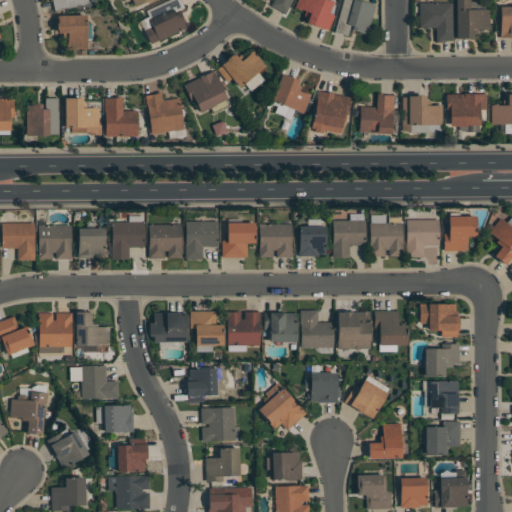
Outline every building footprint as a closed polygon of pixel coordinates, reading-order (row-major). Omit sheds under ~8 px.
[(52,0),(54,11),(90,3),(89,0),(52,0)] [(272,0),(270,7),(286,14),(292,0),(272,0)] [(328,31),(334,15),(328,13),(333,1),(330,0),(296,0),(294,7),(307,12),(303,21),(328,31)] [(367,34),(373,4),(353,0),(341,0),(335,33),(349,35),(350,30),(367,34)] [(455,0),(456,39),(473,39),(473,29),(489,29),(489,9),(468,10),(467,0),(455,0)] [(419,3),(419,28),(435,27),(435,40),(452,40),(452,2),(419,3)] [(511,5),(499,6),(499,38),(511,37),(511,5)] [(150,17),(153,25),(144,29),(149,43),(185,30),(177,7),(150,17)] [(56,16),(56,37),(67,37),(67,49),(87,49),(86,15),(56,16)] [(240,61),(233,53),(217,68),(237,90),(265,66),(251,51),(240,61)] [(227,99),(213,70),(184,84),(198,113),(227,99)] [(272,102),(277,103),(274,114),(291,119),(293,110),(304,113),(309,94),(295,90),(298,79),(280,74),(272,102)] [(348,96),(317,91),(311,131),(343,135),(348,96)] [(149,133),(183,129),(179,98),(162,100),(161,92),(144,94),(149,133)] [(447,126),(479,125),(479,110),(485,109),(485,93),(446,94),(447,126)] [(358,133),(392,133),(392,95),(376,94),(375,107),(359,106),(358,133)] [(511,94),(506,95),(506,105),(490,105),(490,124),(511,124),(511,94)] [(401,96),(401,131),(432,132),(432,125),(441,125),(441,105),(425,105),(425,96),(401,96)] [(0,130),(10,131),(11,98),(0,97),(0,130)] [(104,98),(105,137),(138,136),(137,110),(122,111),(121,97),(104,98)] [(57,98),(44,98),(44,104),(25,105),(26,135),(58,135),(57,98)] [(63,98),(64,132),(99,132),(99,107),(81,107),(81,98),(63,98)] [(402,256),(401,223),(385,223),(384,215),(369,215),(369,257),(386,256),(402,256)] [(448,216),(448,242),(442,242),(442,251),(466,250),(466,236),(475,236),(475,216),(448,216)] [(331,257),(349,258),(349,245),(364,245),(364,218),(332,218),(331,257)] [(438,220),(406,219),(405,257),(422,257),(422,245),(438,245),(438,220)] [(511,257),(511,228),(497,219),(487,235),(501,243),(493,257),(507,265),(511,257)] [(217,221),(185,221),(184,258),(201,259),(202,246),(217,246),(217,221)] [(17,260),(34,260),(33,222),(1,223),(1,248),(17,248),(17,260)] [(144,247),(143,222),(110,222),(111,259),(128,259),(128,247),(144,247)] [(221,257),(246,257),(246,243),(254,244),(254,222),(226,222),(226,240),(221,240),(221,257)] [(165,258),(181,258),(180,224),(148,225),(148,258),(165,258)] [(291,224),(258,224),(258,257),(274,257),(291,257),(291,224)] [(39,225),(38,258),(53,259),(53,258),(70,259),(71,225),(39,225)] [(325,226),(298,226),(298,255),(324,256),(325,226)] [(77,257),(104,257),(104,227),(77,228),(77,257)] [(457,303),(418,304),(418,323),(427,323),(427,331),(439,331),(440,337),(457,337),(457,303)] [(299,348),(332,347),(332,322),(317,322),(317,310),(299,310),(299,348)] [(406,345),(406,325),(397,325),(397,310),(373,311),(374,336),(378,335),(378,351),(396,351),(396,345),(406,345)] [(108,346),(109,327),(90,326),(90,312),(74,311),(74,345),(108,346)] [(195,346),(222,345),(222,324),(215,324),(215,311),(188,311),(189,328),(194,328),(195,346)] [(259,311),(241,312),(241,311),(226,312),(226,346),(259,345),(259,311)] [(337,349),(369,348),(369,311),(336,312),(337,349)] [(71,313),(53,313),(53,312),(37,313),(38,352),(61,352),(61,347),(71,346),(71,313)] [(295,312),(263,313),(263,330),(268,330),(268,341),(295,341),(295,312)] [(150,342),(185,342),(186,313),(154,313),(154,322),(150,322),(150,342)] [(33,346),(26,326),(17,329),(13,316),(0,320),(0,339),(1,339),(5,354),(33,346)] [(423,348),(424,377),(444,376),(444,365),(458,365),(458,343),(442,344),(442,348),(423,348)] [(81,399),(117,398),(117,381),(105,381),(105,366),(71,366),(71,380),(80,380),(81,399)] [(186,369),(187,402),(204,402),(204,396),(216,395),(215,368),(186,369)] [(306,372),(306,391),(308,391),(308,401),(337,402),(338,373),(306,372)] [(386,391),(362,380),(358,390),(351,387),(343,404),(374,418),(386,391)] [(441,414),(458,413),(457,380),(428,381),(428,408),(441,407),(441,414)] [(264,394),(269,399),(257,410),(274,429),(280,424),(286,430),(305,413),(276,382),(264,394)] [(10,399),(9,418),(26,419),(25,433),(42,434),(45,392),(29,392),(29,400),(10,399)] [(131,405),(95,406),(95,422),(104,422),(104,432),(132,431),(131,405)] [(200,408),(200,425),(201,441),(237,440),(237,426),(234,426),(233,407),(200,408)] [(458,421),(445,421),(445,427),(424,427),(424,454),(445,454),(445,446),(458,446),(458,421)] [(380,424),(381,442),(367,442),(367,458),(400,457),(400,423),(380,424)] [(88,455),(75,432),(66,437),(63,431),(46,440),(62,469),(88,455)] [(145,444),(116,445),(116,472),(146,471),(145,444)] [(239,475),(238,447),(218,448),(218,457),(204,458),(205,481),(221,481),(220,476),(239,475)] [(300,479),(300,452),(266,453),(266,469),(271,469),(271,479),(300,479)] [(384,474),(356,475),(356,495),(365,495),(365,509),(390,508),(390,491),(384,491),(384,474)] [(148,475),(107,476),(107,491),(115,491),(115,509),(148,508),(148,475)] [(85,505),(84,477),(63,478),(64,487),(50,487),(51,511),(68,511),(68,506),(85,505)] [(425,477),(399,478),(399,507),(426,506),(425,477)] [(465,477),(439,478),(439,490),(433,490),(433,507),(466,507),(465,477)] [(274,486),(274,511),(308,511),(307,485),(274,486)] [(208,511),(244,511),(244,506),(251,506),(251,487),(237,487),(237,494),(208,494),(208,511)]
